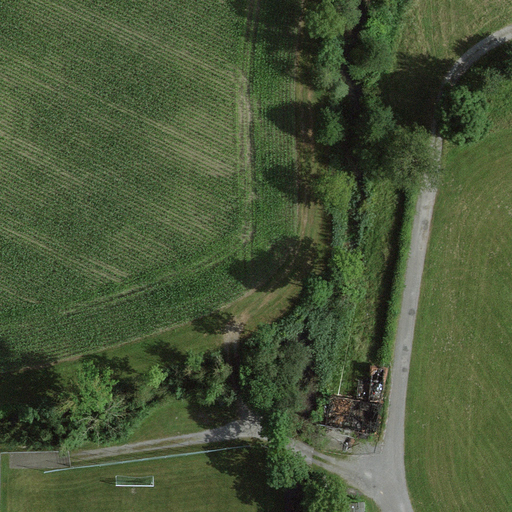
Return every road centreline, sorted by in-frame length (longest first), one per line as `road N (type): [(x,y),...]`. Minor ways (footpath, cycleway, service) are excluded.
road 1 (track): [(397,511),(400,348),(439,132),(459,70),(511,41)]
road 2 (track): [(256,429),(235,379),(231,338),(248,307),(296,259),(311,36)]
road 3 (track): [(392,490),(256,429),(51,461)]
